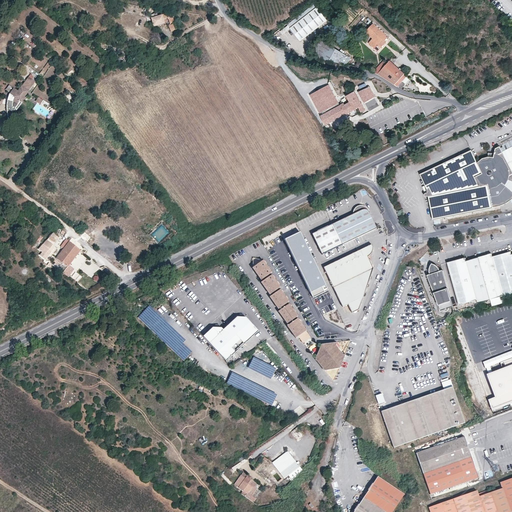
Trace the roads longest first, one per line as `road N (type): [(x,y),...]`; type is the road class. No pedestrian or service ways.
road 1 (primary): [(315,191),(0,352)]
road 2 (unclassified): [(219,0),(278,50),(372,74),(408,94),(447,98),(465,115)]
road 3 (unclassified): [(336,420),(403,234)]
road 4 (track): [(0,175),(124,274),(127,286)]
